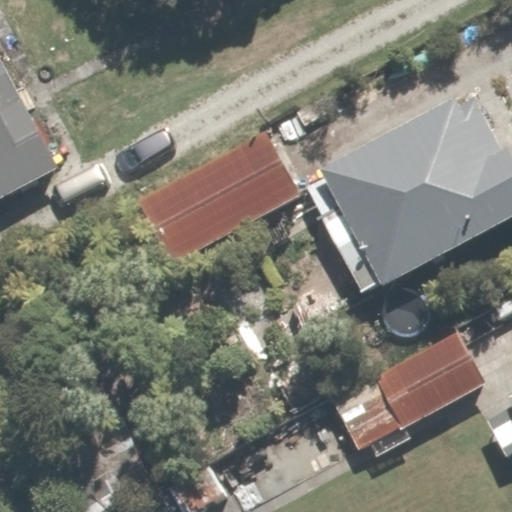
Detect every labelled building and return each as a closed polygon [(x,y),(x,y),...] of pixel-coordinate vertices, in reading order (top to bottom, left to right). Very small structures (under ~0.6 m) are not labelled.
[(0,192),(47,171),(0,69),(0,192)] [(511,158),(477,91),(315,174),(335,210),(321,217),(359,292),(511,214),(511,158)] [(262,136),(127,206),(158,266),(293,196),(262,136)] [(459,329),(323,396),(349,448),(485,381),(459,329)] [(511,399),(478,418),(508,473),(511,470),(511,399)] [(142,442),(103,462),(124,502),(163,482),(142,442)] [(214,459),(166,487),(180,511),(215,511),(238,499),(214,459)]
